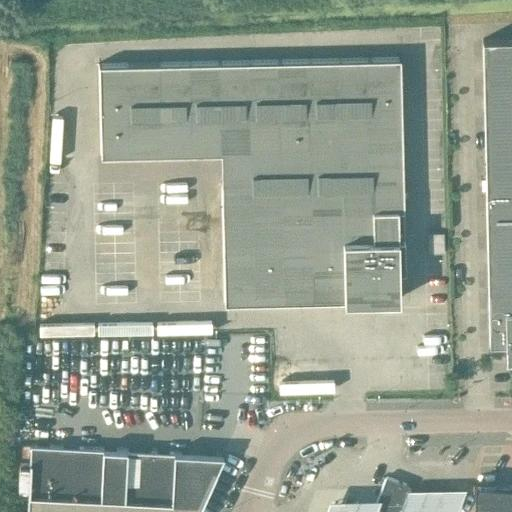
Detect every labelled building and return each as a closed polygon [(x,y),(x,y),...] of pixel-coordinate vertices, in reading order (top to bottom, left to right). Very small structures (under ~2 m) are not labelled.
[(511,37),(482,38),(489,342),(505,342),(505,355),(504,355),(505,357),(511,356),(511,37)] [(400,56),(99,62),(101,155),(221,152),(221,175),(224,302),(375,299),(375,298),(400,298),(399,268),(405,268),(400,56)] [(197,511),(223,453),(30,443),(29,460),(27,498),(26,511),(197,511)] [(399,511),(409,487),(410,485),(386,475),(371,511),(399,511)] [(511,511),(511,484),(475,485),(475,484),(473,484),(473,487),(474,486),(474,511),(511,511)]
